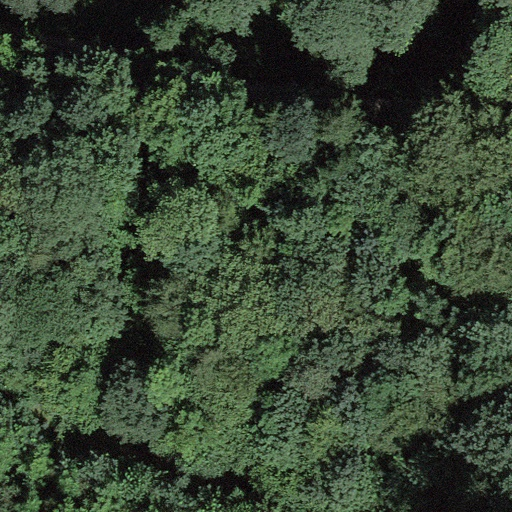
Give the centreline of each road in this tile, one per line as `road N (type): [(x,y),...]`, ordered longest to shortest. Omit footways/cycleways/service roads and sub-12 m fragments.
road 1 (track): [(0,41),(511,113)]
road 2 (track): [(256,511),(0,393)]
